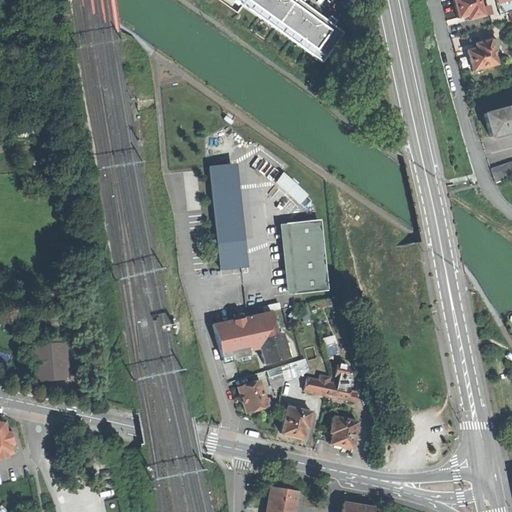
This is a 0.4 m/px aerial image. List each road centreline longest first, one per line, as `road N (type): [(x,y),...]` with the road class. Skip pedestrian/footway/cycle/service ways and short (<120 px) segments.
road 1 (secondary): [(483,467),(389,0)]
road 2 (track): [(511,235),(180,0)]
road 3 (residential): [(179,217),(193,297),(233,427),(230,449)]
road 4 (tertiary): [(230,449),(0,398)]
road 5 (residential): [(511,214),(482,175),(432,0)]
road 6 (tertiary): [(402,483),(242,451)]
road 7 (unknown): [(193,297),(257,274),(257,183)]
